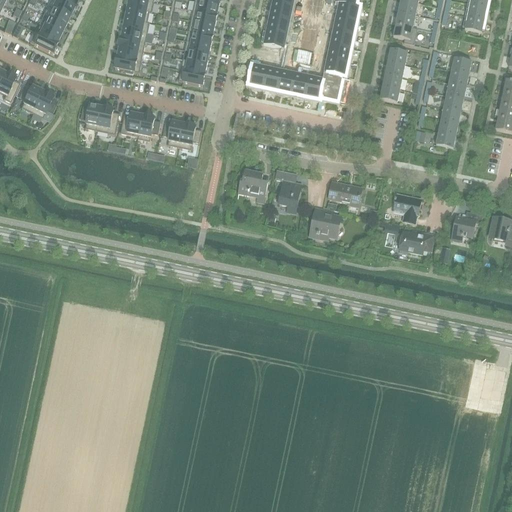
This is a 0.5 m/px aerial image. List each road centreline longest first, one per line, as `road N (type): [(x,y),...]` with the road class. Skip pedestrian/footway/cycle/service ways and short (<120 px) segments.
road 1 (primary): [(511,342),(0,233)]
road 2 (residential): [(511,196),(229,149),(218,141),(223,118)]
road 3 (residential): [(223,118),(68,86),(0,52)]
road 4 (residential): [(346,128),(227,102)]
